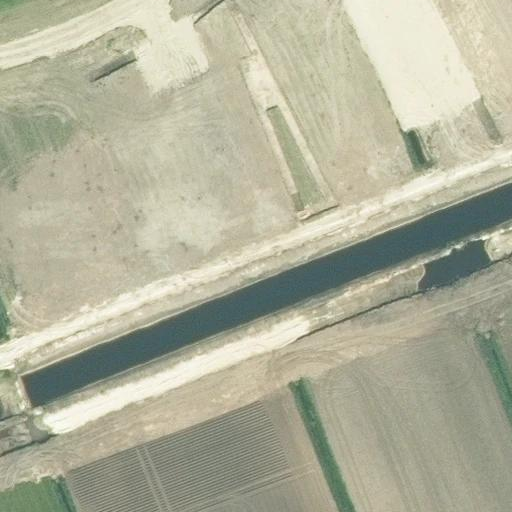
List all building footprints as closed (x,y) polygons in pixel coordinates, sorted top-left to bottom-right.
[(237,0),(248,20),(282,3),(283,4),(290,0),(237,0)] [(511,0),(487,13),(498,35),(511,27),(511,0)] [(282,3),(248,20),(258,40),(293,23),(283,4),(282,3)] [(345,9),(338,12),(343,23),(350,19),(345,9)] [(350,19),(343,23),(348,34),(356,30),(350,19)] [(293,23),(258,40),(268,61),(303,43),(302,42),(293,23)] [(511,27),(498,35),(505,31),(511,44),(511,27)] [(303,43),(268,61),(279,82),(321,61),(310,39),(302,42),(303,43)] [(459,40),(452,44),(457,55),(465,51),(459,40)] [(465,51),(457,55),(463,66),(470,62),(465,51)] [(235,68),(191,85),(199,107),(243,90),(235,68)] [(478,79),(471,83),(477,93),(484,90),(478,79)] [(380,80),(373,83),(378,94),(386,90),(380,80)] [(335,89),(293,110),(303,131),(346,110),(335,89)] [(243,90),(199,107),(208,129),(216,126),(252,111),(243,90)] [(386,90),(378,94),(384,105),(391,101),(386,90)] [(484,90),(477,93),(482,104),(489,101),(484,90)] [(72,109),(61,114),(64,121),(75,117),(72,109)] [(32,110),(0,122),(0,146),(40,131),(32,110)] [(161,110),(153,113),(158,124),(165,121),(161,110)] [(346,110),(303,131),(314,152),(356,131),(346,110)] [(494,110),(487,114),(492,125),(499,121),(494,110)] [(252,111),(216,126),(224,146),(224,147),(260,133),(252,111)] [(75,117),(64,121),(67,129),(78,124),(75,117)] [(401,120),(393,124),(399,135),(406,131),(401,120)] [(165,121),(158,124),(162,135),(169,132),(165,121)] [(40,131),(0,146),(0,151),(5,165),(47,148),(40,131)] [(356,131),(314,152),(324,172),(366,151),(356,131)] [(406,131),(399,135),(404,146),(411,142),(406,131)] [(224,146),(216,149),(225,172),(233,169),(232,168),(268,154),(260,133),(224,147),(224,146)] [(86,145),(75,150),(78,157),(89,153),(86,145)] [(47,148),(5,165),(12,183),(56,166),(49,147),(47,148)] [(366,151),(324,172),(334,193),(377,172),(366,151)] [(177,152),(170,155),(174,166),(182,163),(177,152)] [(89,153),(78,157),(81,164),(92,160),(89,153)] [(268,154),(232,168),(233,169),(241,189),(277,175),(268,154)] [(182,163),(174,166),(179,178),(186,175),(182,163)] [(56,166),(12,183),(21,204),(64,187),(56,166)] [(277,175),(241,189),(249,209),(249,210),(285,196),(277,175)] [(194,195),(186,198),(191,209),(198,206),(194,195)] [(249,209),(241,213),(250,235),(294,218),(285,196),(249,210),(249,209)] [(198,206),(191,209),(195,220),(203,217),(198,206)] [(101,225),(78,235),(87,258),(110,249),(110,248),(107,241),(101,225)] [(207,227),(199,230),(204,241),(211,238),(207,227)] [(78,235),(55,244),(63,266),(64,267),(87,258),(78,235)] [(118,237),(107,241),(110,248),(114,246),(115,247),(121,244),(118,237)] [(121,244),(115,247),(118,254),(129,250),(126,243),(121,244)] [(18,245),(0,252),(0,261),(12,291),(14,296),(14,295),(35,287),(18,245)] [(110,249),(87,258),(96,281),(97,281),(124,270),(118,254),(115,247),(114,246),(110,248),(110,249)] [(52,271),(56,282),(68,278),(73,291),(76,297),(90,291),(94,301),(104,298),(97,281),(96,281),(87,258),(64,267),(63,266),(52,271)] [(60,259),(49,263),(52,271),(63,266),(60,259)] [(0,306),(16,300),(14,295),(14,296),(12,291),(0,261),(0,306)] [(45,281),(37,284),(42,295),(49,292),(45,281)] [(496,364),(466,376),(482,417),(501,409),(494,389),(504,385),(496,364)] [(466,376),(437,387),(445,408),(456,404),(463,424),(482,417),(466,376)] [(376,413),(338,428),(347,450),(353,447),(357,457),(351,460),(359,482),(390,470),(378,437),(384,435),(376,413)] [(449,479),(407,496),(413,511),(427,511),(458,500),(449,479)] [(462,511),(458,500),(427,511),(462,511)]
